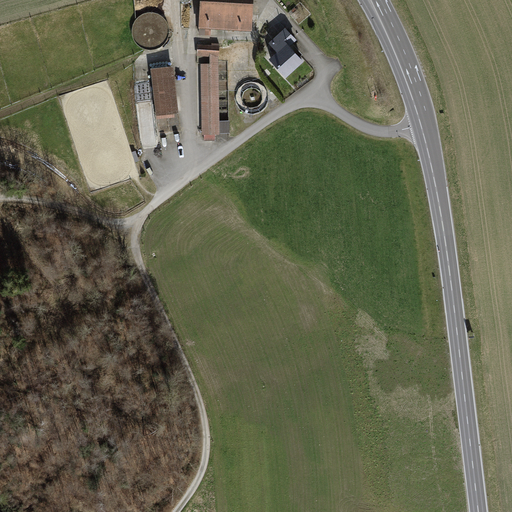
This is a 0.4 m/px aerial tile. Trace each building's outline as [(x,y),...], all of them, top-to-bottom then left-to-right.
[(221,20),(250,21),(251,0),(200,0),(199,33),(210,34),(211,26),(221,26),(221,20)] [(136,46),(169,44),(167,16),(134,17),(136,46)] [(285,75),(302,60),(288,45),(295,39),(286,29),(272,42),(280,51),(271,59),(285,75)] [(219,46),(198,46),(198,55),(218,56),(219,46)] [(203,133),(216,133),(215,64),(204,64),(204,63),(202,63),(202,70),(205,70),(206,128),(203,128),(203,133)] [(170,97),(167,67),(152,69),(157,114),(174,112),(172,97),(170,97)]
